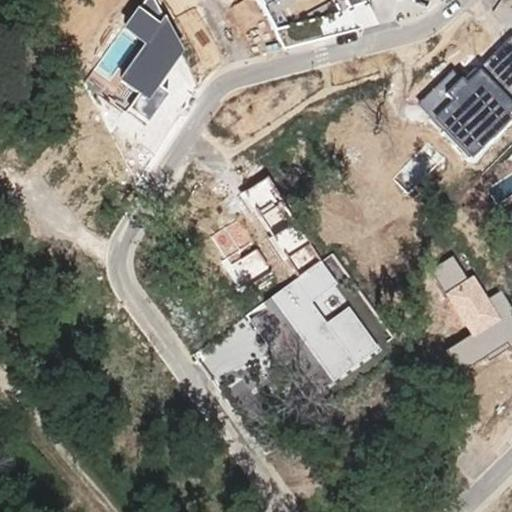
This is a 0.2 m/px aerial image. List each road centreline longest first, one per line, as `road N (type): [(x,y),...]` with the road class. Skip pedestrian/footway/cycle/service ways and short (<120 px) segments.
road 1 (residential): [(463,0),(411,33),(220,88),(122,236),(121,284),(285,511)]
road 2 (track): [(0,361),(23,378),(116,511)]
